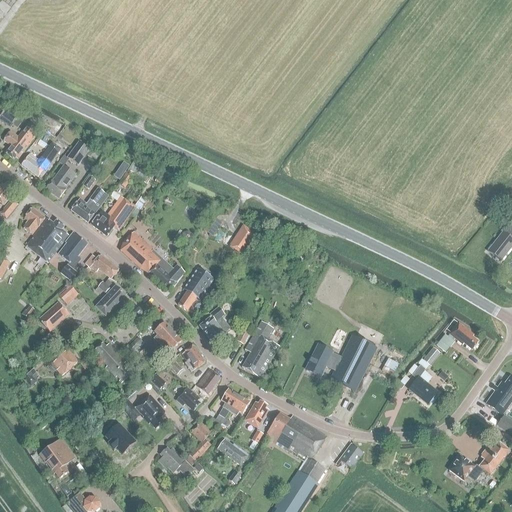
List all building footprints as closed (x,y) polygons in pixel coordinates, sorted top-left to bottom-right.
[(0,115),(1,116),(0,116),(0,120),(10,129),(18,119),(3,107),(0,110),(0,115)] [(3,142),(10,148),(5,154),(13,161),(15,158),(18,160),(18,159),(40,131),(30,124),(18,139),(10,132),(3,142)] [(89,151),(78,143),(67,159),(69,160),(78,167),(89,151)] [(43,171),(45,172),(60,150),(52,144),(39,161),(30,155),(21,166),(37,179),(43,171)] [(67,159),(64,157),(58,164),(63,167),(69,160),(67,159)] [(153,174),(134,161),(127,172),(134,176),(147,184),(153,174)] [(123,163),(118,171),(124,175),(129,167),(123,163)] [(65,190),(75,176),(63,167),(53,181),(52,181),(45,191),(58,200),(65,190)] [(127,172),(119,185),(125,189),(134,176),(127,172)] [(95,181),(90,177),(83,186),(88,190),(95,181)] [(9,199),(7,197),(14,189),(6,183),(4,186),(1,184),(0,185),(0,203),(3,206),(9,199)] [(98,210),(107,197),(104,195),(97,190),(86,205),(79,200),(70,212),(87,224),(98,210)] [(113,229),(118,232),(135,208),(120,198),(107,216),(101,212),(91,226),(106,238),(113,229)] [(11,200),(0,213),(0,215),(6,220),(18,206),(11,200)] [(28,223),(23,230),(31,236),(34,233),(45,220),(32,210),(24,220),(28,223)] [(204,230),(213,236),(222,223),(213,217),(204,230)] [(26,248),(47,264),(68,237),(61,231),(64,228),(56,222),(53,225),(47,220),(26,248)] [(511,229),(506,225),(500,232),(502,233),(487,252),(500,263),(511,247),(511,229)] [(243,226),(229,247),(243,257),(257,236),(243,226)] [(181,239),(188,245),(196,236),(188,230),(181,239)] [(122,245),(120,252),(140,271),(148,275),(167,293),(184,274),(176,267),(173,271),(133,233),(122,245)] [(80,260),(77,258),(86,246),(72,235),(66,243),(67,244),(58,256),(68,264),(60,274),(71,283),(82,268),(77,264),(80,260)] [(118,271),(100,257),(97,260),(92,257),(85,265),(89,269),(91,268),(96,273),(98,270),(111,280),(118,271)] [(199,302),(214,281),(197,269),(183,290),(183,291),(184,290),(187,293),(177,306),(186,313),(196,299),(199,301),(199,302)] [(110,285),(106,282),(104,284),(103,283),(95,291),(100,295),(103,292),(105,295),(110,289),(108,288),(110,285)] [(69,286),(58,296),(67,306),(78,296),(69,286)] [(125,297),(115,287),(106,297),(105,297),(95,308),(105,318),(125,297)] [(39,321),(49,333),(69,315),(59,303),(39,321)] [(35,313),(29,308),(26,312),(25,311),(22,315),(29,321),(35,313)] [(220,321),(223,318),(222,317),(224,316),(221,312),(218,308),(209,316),(211,318),(199,328),(212,344),(225,334),(228,331),(224,325),(220,321)] [(154,340),(148,346),(153,351),(159,346),(172,333),(164,323),(154,333),(157,336),(153,340),(154,340)] [(245,351),(250,354),(241,369),(260,380),(279,348),(266,340),(273,330),(261,323),(245,351)] [(478,343),(472,338),(473,337),(465,330),(465,331),(458,325),(449,336),(456,341),(456,342),(462,347),(463,345),(471,352),(478,343)] [(339,328),(331,345),(341,350),(349,333),(339,328)] [(236,341),(243,345),(249,335),(242,331),(236,341)] [(159,346),(153,351),(157,355),(163,350),(164,352),(168,348),(171,352),(181,342),(172,333),(159,346)] [(329,381),(354,394),(376,350),(351,337),(338,363),(329,359),(332,354),(318,346),(305,371),(320,378),(325,368),(334,372),(329,381)] [(129,347),(134,352),(143,344),(138,339),(129,347)] [(449,350),(439,342),(436,347),(445,354),(449,350)] [(121,384),(132,373),(133,373),(108,345),(105,348),(102,344),(95,351),(98,355),(96,357),(101,363),(102,362),(107,367),(106,368),(116,379),(117,378),(120,381),(119,382),(121,384)] [(153,351),(148,346),(147,345),(142,350),(148,356),(153,351)] [(205,363),(193,347),(181,355),(187,363),(184,364),(190,373),(205,363)] [(433,349),(423,362),(430,367),(440,355),(433,349)] [(63,354),(61,352),(60,351),(53,357),(56,361),(52,364),(63,376),(78,362),(67,351),(63,354)] [(152,360),(157,355),(153,351),(148,356),(152,360)] [(384,371),(396,376),(401,364),(390,359),(384,371)] [(182,371),(174,362),(168,367),(177,376),(182,371)] [(21,367),(24,371),(30,367),(27,363),(21,367)] [(408,391),(427,406),(437,394),(426,385),(431,379),(423,372),(424,371),(420,367),(418,369),(414,366),(408,373),(412,376),(412,377),(416,381),(408,391)] [(30,387),(36,382),(32,378),(37,373),(31,367),(21,377),(30,387)] [(220,379),(210,371),(197,388),(207,396),(220,379)] [(165,384),(157,376),(151,382),(160,390),(165,384)] [(494,392),(485,405),(501,416),(511,402),(511,379),(509,378),(504,385),(503,384),(501,386),(500,386),(497,389),(495,388),(493,391),(494,392)] [(199,405),(196,402),(198,400),(186,390),(176,402),(182,407),(184,405),(193,412),(199,405)] [(222,409),(229,413),(239,397),(228,390),(220,402),(224,405),(222,409)] [(165,414),(149,396),(134,410),(127,402),(120,409),(133,423),(140,416),(148,425),(149,424),(155,431),(163,423),(159,419),(165,414)] [(250,404),(239,397),(229,413),(236,417),(238,413),(242,415),(250,404)] [(244,422),(257,430),(268,412),(265,410),(267,407),(259,403),(258,406),(255,404),(244,422)] [(311,462),(326,438),(292,417),(289,421),(279,415),(267,434),(278,441),(275,443),(282,447),(305,461),(303,464),(323,476),(327,471),(311,462)] [(511,422),(504,416),(496,427),(511,438),(511,422)] [(224,420),(218,417),(216,421),(222,425),(224,420)] [(218,430),(222,425),(216,421),(212,419),(209,424),(218,430)] [(222,425),(227,428),(230,424),(224,420),(222,425)] [(210,434),(200,424),(190,433),(201,444),(189,456),(195,463),(210,446),(204,441),(210,434)] [(122,456),(136,443),(119,425),(105,438),(109,443),(107,445),(113,451),(115,450),(122,456)] [(263,435),(257,432),(251,441),(257,445),(263,435)] [(51,471),(51,472),(53,475),(55,474),(59,480),(68,473),(64,468),(75,460),(60,440),(39,455),(45,464),(46,464),(51,471)] [(217,450),(240,467),(248,457),(233,446),(232,447),(224,441),(217,450)] [(482,471),(489,477),(509,452),(498,443),(497,444),(492,450),(489,448),(487,449),(481,456),(482,457),(480,459),(484,461),(479,468),(479,467),(474,473),(472,471),(474,468),(459,457),(449,472),(463,483),(467,477),(474,482),(479,476),(478,476),(482,471)] [(351,446),(339,461),(350,471),(363,455),(351,446)] [(178,469),(183,475),(190,468),(184,462),(172,449),(169,452),(167,449),(160,456),(162,458),(158,462),(163,468),(165,466),(172,474),(178,469)] [(195,463),(189,457),(185,461),(191,467),(195,463)] [(303,464),(272,511),(299,511),(323,476),(303,464)] [(198,465),(194,469),(199,474),(203,470),(198,465)] [(241,478),(234,473),(228,481),(234,486),(241,478)] [(69,511),(97,511),(99,510),(100,503),(95,498),(89,497),(85,500),(81,496),(80,495),(73,501),(68,505),(65,507),(66,508),(69,511)]
